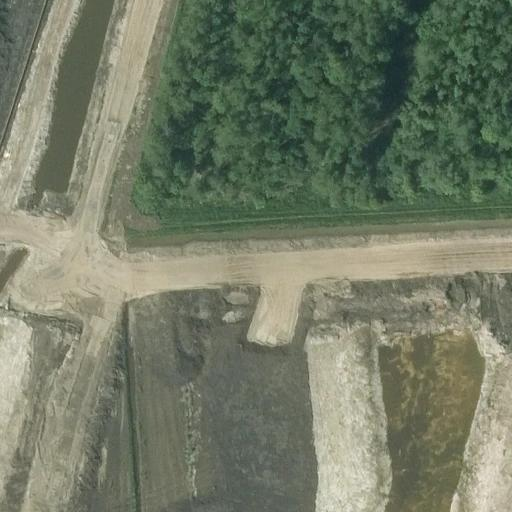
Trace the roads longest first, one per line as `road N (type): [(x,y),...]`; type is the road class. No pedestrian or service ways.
road 1 (residential): [(104,272),(47,511)]
road 2 (unclassified): [(287,264),(511,254)]
road 3 (unclassified): [(104,272),(287,264)]
